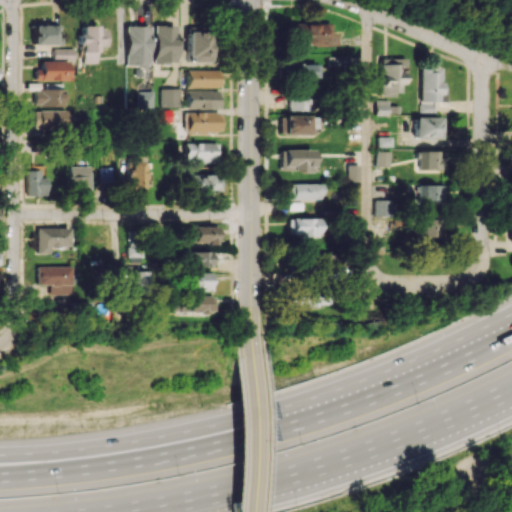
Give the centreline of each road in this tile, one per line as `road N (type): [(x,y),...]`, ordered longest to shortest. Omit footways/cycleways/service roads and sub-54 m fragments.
road 1 (motorway): [(511,336),(425,379),(280,432),(134,464),(0,478)]
road 2 (motorway): [(511,325),(223,419),(92,445),(0,450)]
road 3 (motorway): [(88,511),(216,491),(325,461),(511,384)]
road 4 (tertiary): [(251,0),(252,338)]
road 5 (residential): [(12,0),(10,337)]
road 6 (residential): [(484,60),(482,265),(461,283),(370,282)]
road 7 (residential): [(251,214),(14,214)]
road 8 (tertiary): [(252,338),(252,511)]
road 9 (residential): [(503,62),(344,0)]
